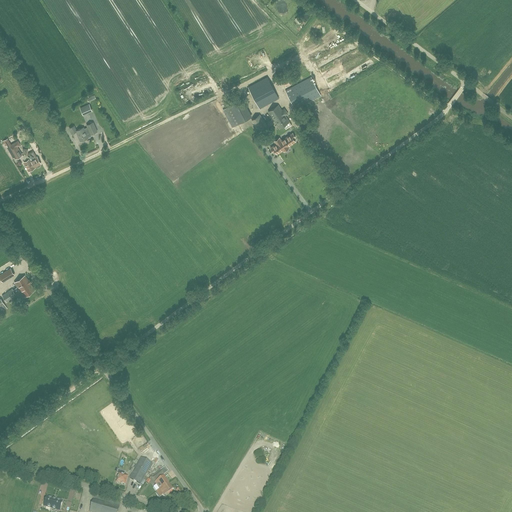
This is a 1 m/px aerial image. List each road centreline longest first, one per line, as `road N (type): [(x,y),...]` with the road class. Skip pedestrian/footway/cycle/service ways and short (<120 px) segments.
road 1 (unclassified): [(102,367),(441,115),(466,82)]
road 2 (track): [(225,93),(0,200)]
road 3 (unclassified): [(183,511),(0,460)]
road 4 (unclassified): [(102,367),(0,221)]
road 5 (unclassified): [(202,511),(102,367)]
road 6 (unclassified): [(466,82),(355,0)]
road 7 (track): [(0,442),(102,367)]
